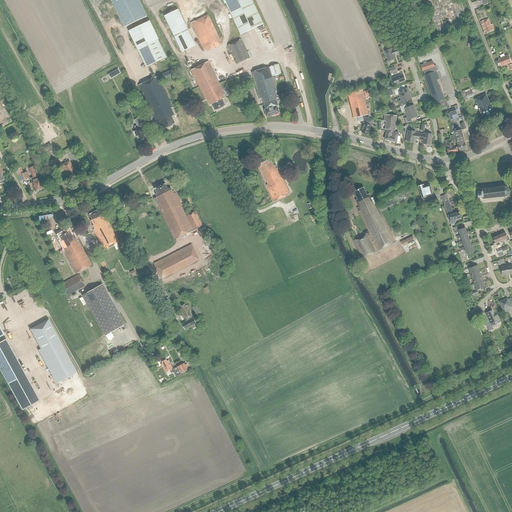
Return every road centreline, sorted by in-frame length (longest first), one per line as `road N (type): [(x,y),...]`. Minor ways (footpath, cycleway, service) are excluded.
road 1 (tertiary): [(0,209),(65,198),(201,135),(242,127),(330,132),(436,160)]
road 2 (track): [(172,511),(496,366)]
road 3 (trunk): [(218,511),(511,377)]
